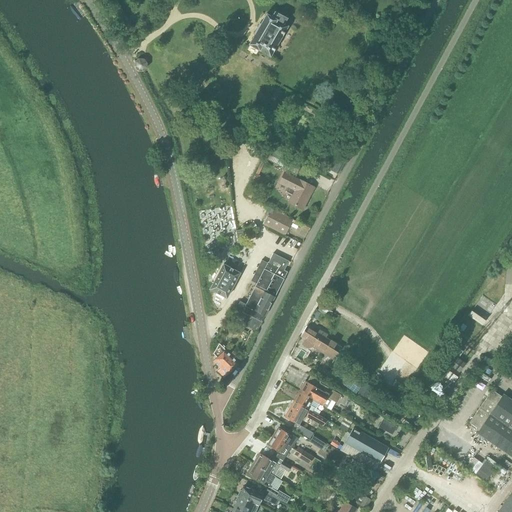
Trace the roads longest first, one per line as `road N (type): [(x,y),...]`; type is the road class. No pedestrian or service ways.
road 1 (residential): [(223,452),(244,435),(326,266),(475,0)]
road 2 (unclassified): [(436,0),(218,410)]
road 3 (tertiary): [(218,410),(153,110),(86,0)]
road 4 (unclassified): [(374,511),(492,337)]
road 5 (unknown): [(125,62),(164,22),(232,21)]
